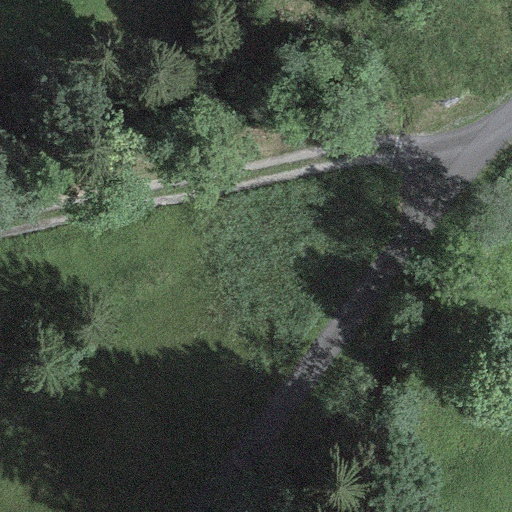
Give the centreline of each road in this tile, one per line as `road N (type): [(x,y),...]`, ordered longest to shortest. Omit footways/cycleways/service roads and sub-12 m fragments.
road 1 (track): [(511,121),(0,229)]
road 2 (residential): [(511,123),(367,283),(209,511)]
